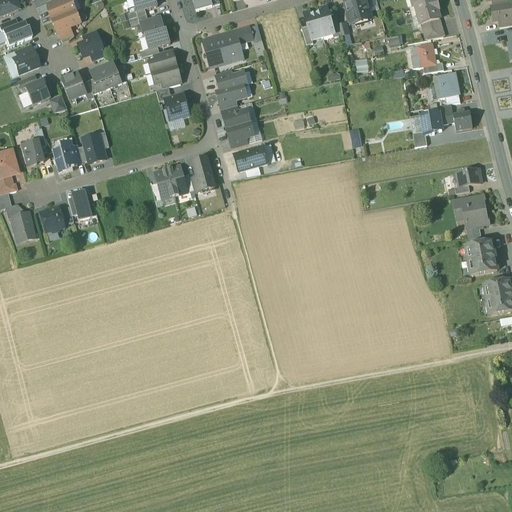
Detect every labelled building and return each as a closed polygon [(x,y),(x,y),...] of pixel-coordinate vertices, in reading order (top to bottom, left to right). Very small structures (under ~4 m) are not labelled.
[(6,0),(2,2),(0,2),(0,20),(18,13),(12,0),(6,0)] [(58,0),(51,3),(46,5),(48,11),(63,4),(61,0),(58,0)] [(134,0),(132,1),(136,14),(145,12),(157,9),(154,0),(134,0)] [(209,0),(192,0),(196,13),(212,9),(209,0)] [(217,0),(209,0),(212,9),(220,6),(217,0)] [(343,0),(347,15),(346,17),(348,24),(350,24),(350,26),(371,20),(365,0),(343,0)] [(410,0),(413,8),(415,7),(434,2),(433,0),(410,0)] [(509,0),(491,3),(491,4),(492,10),(510,7),(509,0)] [(48,11),(47,11),(52,23),(75,13),(71,1),(63,4),(48,11)] [(434,2),(415,7),(413,8),(409,9),(412,19),(417,17),(418,20),(420,27),(422,26),(438,22),(439,21),(437,12),(439,12),(436,1),(434,2)] [(492,10),(490,10),(493,25),(498,24),(511,21),(511,6),(510,7),(492,10)] [(330,23),(326,9),(320,11),(321,15),(316,16),(323,40),(333,37),(334,37),(330,23)] [(145,12),(136,14),(127,16),(129,23),(146,18),(145,12)] [(75,13),(52,23),(57,35),(70,30),(80,25),(75,13)] [(316,16),(311,18),(310,14),(303,16),(307,29),(311,43),(312,43),(323,40),(316,16)] [(417,17),(412,19),(414,28),(420,27),(418,20),(417,17)] [(146,18),(129,23),(131,29),(140,27),(139,26),(148,24),(146,18)] [(148,24),(139,26),(140,27),(143,40),(145,39),(164,34),(164,33),(161,20),(148,24)] [(15,21),(0,27),(0,32),(1,35),(2,34),(17,27),(15,21)] [(336,21),(330,23),(334,37),(333,37),(334,40),(341,38),(336,21)] [(511,21),(498,24),(499,31),(511,28),(511,21)] [(438,22),(422,26),(427,42),(443,39),(438,22)] [(17,27),(2,34),(6,44),(5,45),(8,51),(14,48),(13,47),(31,40),(27,31),(26,31),(24,25),(17,27)] [(258,28),(250,30),(253,42),(255,46),(257,46),(255,41),(261,39),(258,28)] [(307,29),(301,31),(306,48),(313,46),(312,43),(311,43),(307,29)] [(70,30),(58,35),(63,46),(69,44),(74,39),(70,30)] [(250,30),(235,34),(235,36),(236,35),(239,46),(253,42),(250,30)] [(96,33),(83,38),(85,45),(98,40),(96,33)] [(164,34),(145,39),(149,52),(158,50),(170,46),(166,33),(164,33),(164,34)] [(235,36),(210,43),(207,41),(204,42),(203,44),(204,47),(206,48),(209,60),(207,64),(208,68),(212,70),(217,69),(219,65),(233,61),(234,65),(243,62),(239,46),(236,35),(235,36)] [(398,38),(388,40),(390,49),(400,46),(398,38)] [(98,40),(85,45),(78,48),(83,61),(90,58),(90,57),(103,52),(98,40)] [(30,47),(15,53),(18,60),(33,54),(30,47)] [(432,47),(417,50),(418,59),(411,60),(413,71),(423,70),(436,67),(432,47)] [(158,50),(149,52),(140,54),(142,61),(154,57),(159,56),(158,50)] [(103,52),(90,57),(90,58),(93,64),(106,59),(103,52)] [(159,56),(154,57),(155,63),(172,58),(171,52),(159,56)] [(33,54),(18,60),(12,62),(18,78),(39,69),(33,54)] [(155,63),(148,65),(152,77),(177,70),(173,58),(172,58),(155,63)] [(356,74),(369,73),(367,61),(355,62),(356,74)] [(436,67),(423,70),(424,76),(444,73),(442,65),(436,67)] [(113,67),(102,71),(110,91),(121,86),(115,72),(113,67)] [(122,69),(115,72),(121,86),(126,84),(122,69)] [(177,70),(152,77),(155,88),(162,86),(179,81),(180,81),(177,70)] [(110,91),(102,71),(91,76),(93,81),(98,95),(99,95),(110,91)] [(231,73),(216,77),(218,83),(232,79),(231,73)] [(249,74),(244,75),(248,87),(252,85),(249,74)] [(218,83),(217,83),(220,94),(220,95),(243,88),(243,89),(247,88),(244,76),(218,83)] [(78,77),(71,79),(63,83),(62,83),(64,89),(66,95),(67,95),(69,102),(74,100),(75,102),(86,97),(82,89),(82,88),(82,86),(79,81),(78,77)] [(454,77),(439,80),(440,88),(443,88),(446,100),(446,99),(458,97),(459,97),(454,77)] [(33,78),(22,83),(25,90),(36,86),(33,78)] [(443,88),(440,88),(439,80),(436,81),(440,101),(446,100),(443,88)] [(98,95),(93,81),(87,84),(93,98),(99,95),(98,95)] [(179,81),(162,86),(163,92),(168,90),(180,87),(179,81)] [(25,90),(32,108),(50,101),(42,83),(36,86),(25,90)] [(93,98),(87,84),(82,86),(82,88),(82,89),(86,97),(88,103),(94,100),(93,98)] [(243,88),(220,95),(220,94),(216,96),(219,107),(220,107),(235,103),(246,100),(243,89),(243,88)] [(163,92),(156,94),(159,105),(165,103),(165,102),(171,100),(168,90),(163,92)] [(171,100),(165,102),(165,103),(170,123),(189,118),(183,97),(171,100)] [(458,97),(446,99),(448,107),(451,107),(459,105),(458,97)] [(61,99),(49,104),(54,116),(67,112),(61,99)] [(235,103),(220,107),(222,113),(236,109),(235,103)] [(448,107),(438,109),(439,115),(440,119),(453,117),(451,107),(448,107)] [(236,109),(222,113),(224,119),(239,115),(237,109),(236,109)] [(464,112),(457,113),(457,116),(453,117),(454,125),(455,133),(472,130),(469,114),(465,115),(464,112)] [(224,119),(223,120),(227,133),(250,126),(246,113),(239,115),(224,119)] [(439,115),(420,118),(423,134),(424,138),(425,138),(434,136),(434,134),(442,133),(441,127),(440,119),(439,115)] [(453,117),(440,119),(441,127),(454,125),(453,117)] [(250,126),(227,133),(230,145),(231,145),(246,141),(254,139),(250,126)] [(42,131),(34,133),(37,145),(38,145),(40,150),(47,148),(42,131)] [(352,150),(361,149),(358,132),(349,133),(352,150)] [(423,134),(412,136),(415,150),(427,148),(425,138),(424,138),(423,134)] [(109,149),(105,135),(99,136),(103,151),(109,149)] [(91,142),(83,144),(84,149),(78,151),(82,165),(88,163),(89,166),(106,162),(103,151),(99,136),(90,139),(91,142)] [(246,141),(231,145),(233,151),(248,147),(246,141)] [(31,145),(21,148),(27,169),(44,164),(40,150),(38,145),(37,145),(31,147),(31,145)] [(70,145),(61,147),(62,151),(54,154),(60,174),(69,172),(68,169),(76,167),(72,150),(70,145)] [(72,150),(76,167),(82,165),(78,151),(78,149),(72,150)] [(263,149),(234,158),(239,175),(268,166),(263,149)] [(11,154),(0,156),(0,181),(5,180),(6,184),(11,183),(8,175),(10,175),(12,172),(11,170),(15,169),(11,154)] [(206,161),(192,165),(196,179),(201,194),(215,190),(206,161)] [(183,179),(180,170),(176,171),(176,169),(167,172),(175,199),(187,195),(183,179)] [(167,172),(159,174),(159,176),(155,177),(157,186),(162,202),(175,199),(167,172)] [(479,172),(457,176),(459,189),(459,190),(468,188),(481,186),(479,172)] [(190,181),(189,177),(183,179),(187,195),(194,193),(190,181)] [(201,194),(196,179),(190,181),(194,193),(194,196),(201,194)] [(0,185),(0,198),(7,196),(16,194),(14,188),(12,188),(11,183),(6,184),(0,185)] [(157,186),(151,188),(155,204),(162,202),(157,186)] [(84,195),(73,198),(73,200),(78,217),(80,223),(91,220),(88,208),(84,195)] [(0,198),(0,212),(5,211),(11,210),(11,209),(7,196),(0,198)] [(484,198),(466,202),(466,204),(454,207),(456,218),(464,217),(467,234),(479,232),(482,231),(482,229),(489,228),(487,219),(483,220),(482,217),(484,216),(484,215),(485,214),(485,213),(484,212),(484,211),(483,211),(481,211),(481,208),(485,207),(484,198)] [(73,200),(67,201),(72,219),(78,217),(73,200)] [(94,207),(88,208),(91,220),(97,218),(94,207)] [(28,215),(23,217),(18,213),(19,212),(17,210),(15,211),(13,210),(12,211),(11,210),(5,211),(8,222),(10,221),(15,240),(23,238),(24,243),(35,240),(28,215)] [(70,210),(59,212),(64,228),(74,225),(72,219),(70,210)] [(59,211),(40,216),(46,235),(52,233),(52,235),(58,233),(58,232),(64,230),(64,228),(59,212),(59,211)] [(479,232),(467,234),(468,242),(481,240),(479,232)] [(492,244),(465,249),(465,250),(467,250),(468,258),(467,258),(469,269),(470,269),(472,276),(470,277),(470,278),(497,273),(495,262),(496,262),(495,256),(494,256),(492,244)] [(511,291),(511,283),(484,288),(484,289),(486,289),(487,297),(485,297),(487,308),(489,308),(491,316),(489,316),(489,317),(511,313),(511,291)]
